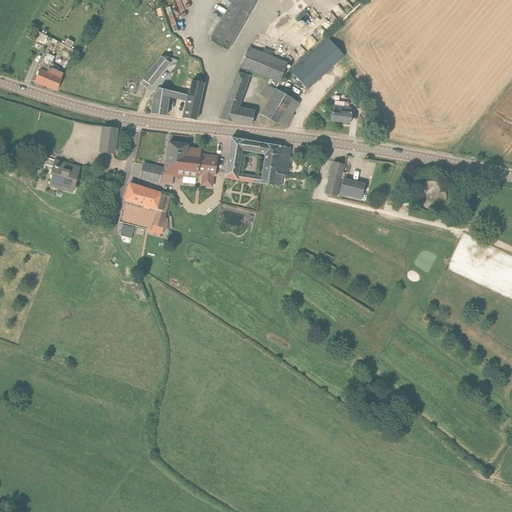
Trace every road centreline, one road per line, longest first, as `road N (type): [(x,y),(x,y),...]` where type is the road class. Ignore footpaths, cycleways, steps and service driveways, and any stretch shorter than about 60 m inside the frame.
road 1 (tertiary): [(511,176),(336,143),(136,120)]
road 2 (track): [(115,233),(143,276),(165,351),(150,417),(152,457),(228,511)]
road 3 (tertiary): [(136,120),(0,82)]
